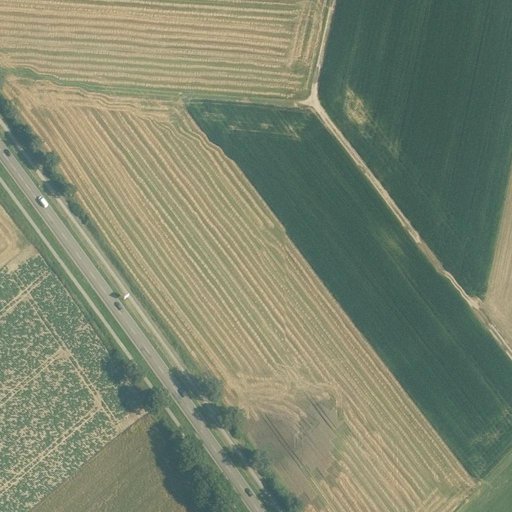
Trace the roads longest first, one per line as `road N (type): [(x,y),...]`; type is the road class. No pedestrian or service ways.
road 1 (track): [(511,366),(314,102),(333,0)]
road 2 (primary): [(254,511),(0,162)]
road 3 (track): [(0,81),(314,102)]
